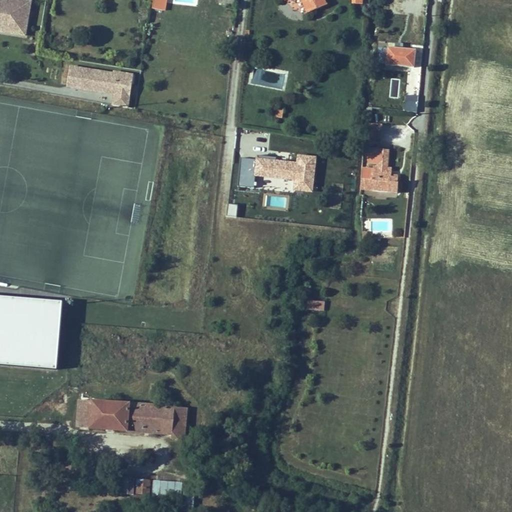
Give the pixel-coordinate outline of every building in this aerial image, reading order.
[(0,31),(13,34),(16,14),(28,16),(31,2),(19,0),(5,0),(3,10),(0,8),(0,31)] [(326,5),(324,0),(301,0),(308,13),(326,5)] [(25,36),(28,16),(16,14),(13,34),(25,36)] [(413,66),(415,48),(386,45),(384,63),(413,66)] [(128,108),(131,76),(72,66),(69,86),(113,93),(111,105),(128,108)] [(403,100),(403,110),(412,111),(413,101),(403,100)] [(364,121),(363,139),(381,140),(382,122),(364,121)] [(375,161),(375,165),(361,164),(359,190),(397,193),(399,178),(393,177),(394,168),(386,168),(387,149),(366,147),(366,160),(375,161)] [(240,157),(238,189),(314,193),(316,156),(296,155),(296,161),(240,157)] [(0,363),(55,368),(60,301),(0,296),(0,363)] [(324,311),(325,301),(307,300),(307,310),(324,311)] [(78,427),(159,433),(161,406),(80,400),(78,427)] [(170,434),(170,429),(172,407),(161,406),(159,433),(170,434)] [(172,407),(170,429),(185,430),(186,408),(172,407)] [(185,430),(170,429),(170,434),(169,439),(184,440),(185,430)] [(122,494),(134,495),(135,479),(123,478),(122,494)] [(149,494),(150,480),(137,480),(136,494),(149,494)] [(181,496),(182,482),(156,481),(156,495),(181,496)] [(193,505),(194,493),(185,493),(184,504),(193,505)]
